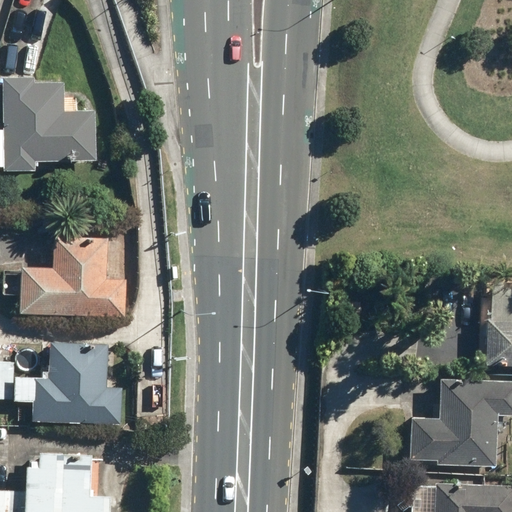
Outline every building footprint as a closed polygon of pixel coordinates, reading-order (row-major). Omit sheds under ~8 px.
[(96,159),(96,110),(66,110),(66,76),(5,76),(5,127),(0,126),(0,163),(5,164),(4,169),(36,169),(36,159),(96,159)] [(54,265),(23,264),(21,313),(124,318),(126,278),(105,277),(107,236),(56,233),(54,265)] [(511,280),(482,279),(478,361),(511,363),(511,280)] [(49,339),(47,374),(15,373),(16,364),(0,362),(0,398),(35,400),(34,417),(121,423),(123,389),(104,388),(107,342),(49,339)] [(511,376),(442,373),(440,414),(410,413),(408,461),(496,466),(499,412),(511,412),(511,376)] [(0,511),(111,511),(112,493),(94,492),(94,446),(40,446),(39,458),(28,458),(28,487),(0,486),(0,511)] [(511,511),(511,486),(420,482),(419,511),(511,511)]
